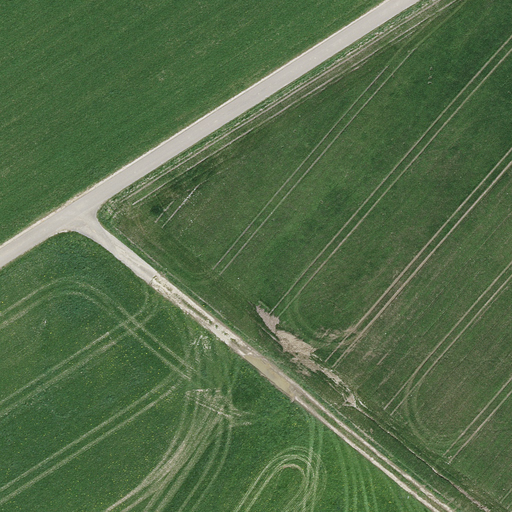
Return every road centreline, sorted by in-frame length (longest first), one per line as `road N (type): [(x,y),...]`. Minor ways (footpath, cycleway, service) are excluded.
road 1 (track): [(57,200),(443,511)]
road 2 (unclassified): [(369,0),(0,237)]
